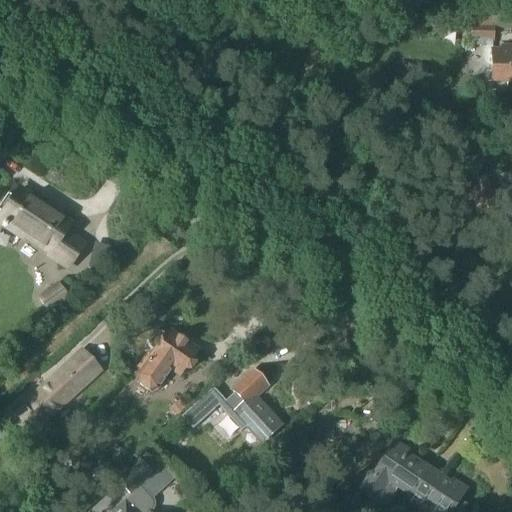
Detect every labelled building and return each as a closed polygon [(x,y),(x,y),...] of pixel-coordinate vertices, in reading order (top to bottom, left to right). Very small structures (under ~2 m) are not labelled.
[(493,20),(470,20),(470,45),(492,46),(493,20)] [(511,93),(511,50),(501,51),(501,54),(490,54),(490,86),(490,91),(507,91),(507,93),(511,93)] [(260,166),(277,175),(285,159),(267,150),(260,166)] [(476,220),(497,213),(486,177),(446,190),(453,212),(472,206),(476,220)] [(28,201),(17,193),(12,200),(7,196),(0,206),(0,214),(2,216),(0,218),(0,224),(24,240),(26,238),(50,254),(49,257),(68,269),(83,247),(65,234),(69,228),(44,211),(46,208),(30,197),(28,201)] [(36,299),(49,315),(69,301),(58,284),(36,299)] [(164,337),(161,335),(156,334),(147,347),(150,351),(153,354),(151,356),(152,357),(144,368),(135,380),(135,385),(150,395),(156,392),(164,382),(172,370),(181,377),(184,372),(190,373),(195,365),(192,361),(195,355),(188,350),(190,347),(189,346),(188,346),(187,348),(177,341),(178,339),(178,338),(176,338),(175,340),(166,335),(164,337)] [(92,379),(99,373),(82,355),(76,361),(78,362),(26,410),(22,406),(6,420),(33,448),(51,430),(48,422),(45,419),(91,377),(92,379)] [(261,445),(279,429),(252,400),(265,388),(253,375),(232,394),(234,396),(224,405),(261,445)] [(197,422),(217,403),(208,393),(179,420),(187,429),(196,421),(197,422)] [(185,409),(178,401),(167,411),(174,419),(185,409)] [(409,498),(427,471),(405,457),(405,452),(393,445),(372,477),(367,477),(356,493),(375,505),(375,504),(377,505),(379,506),(382,507),(384,506),(387,506),(388,505),(391,502),(393,499),(394,497),(394,494),(394,492),(396,489),(409,498)] [(151,511),(153,509),(153,505),(151,502),(146,497),(147,497),(140,490),(152,479),(137,462),(115,481),(132,499),(116,511),(151,511)] [(101,468),(89,479),(98,488),(110,478),(101,468)] [(409,498),(422,506),(417,511),(463,511),(467,507),(459,502),(465,492),(453,484),(450,486),(427,471),(409,498)]
